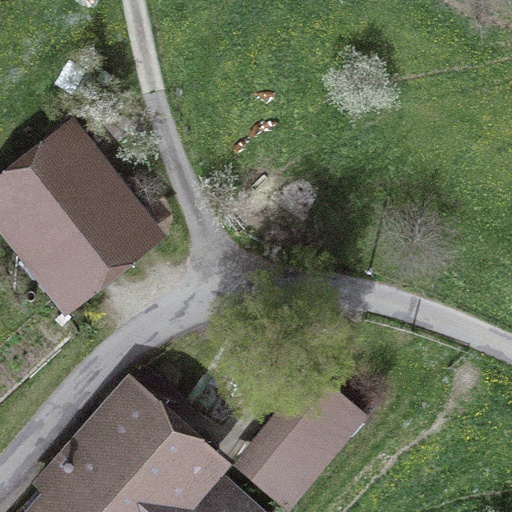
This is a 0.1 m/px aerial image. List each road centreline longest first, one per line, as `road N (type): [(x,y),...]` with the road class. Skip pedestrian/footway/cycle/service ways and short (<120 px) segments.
road 1 (unclassified): [(511,350),(380,299),(271,283),(230,286),(128,340),(0,481)]
road 2 (track): [(230,286),(179,179),(134,0)]
